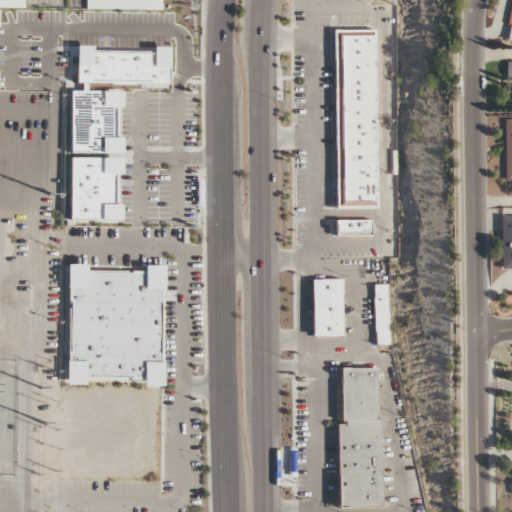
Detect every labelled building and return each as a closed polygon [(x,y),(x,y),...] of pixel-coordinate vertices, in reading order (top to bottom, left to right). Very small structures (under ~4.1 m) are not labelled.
[(0,0),(0,8),(24,9),(23,0),(0,0)] [(84,12),(83,42),(121,43),(121,50),(178,51),(179,14),(84,12)] [(376,207),(376,30),(333,30),(333,207),(376,207)] [(169,85),(169,48),(153,48),(153,53),(92,53),(92,47),(76,47),(76,85),(169,85)] [(69,90),(69,153),(121,153),(121,91),(69,90)] [(68,157),(68,221),(120,221),(120,157),(68,157)] [(511,216),(499,216),(500,270),(511,269),(511,216)] [(333,236),(371,236),(371,219),(333,219),(333,236)] [(162,266),(143,265),(143,272),(85,271),(85,264),(66,264),(65,383),(160,384),(162,266)] [(310,278),(310,336),(340,336),(340,278),(310,278)] [(389,284),(373,284),(373,345),(389,345),(389,284)] [(336,507),(379,507),(378,368),(339,368),(339,424),(335,424),(336,507)]
